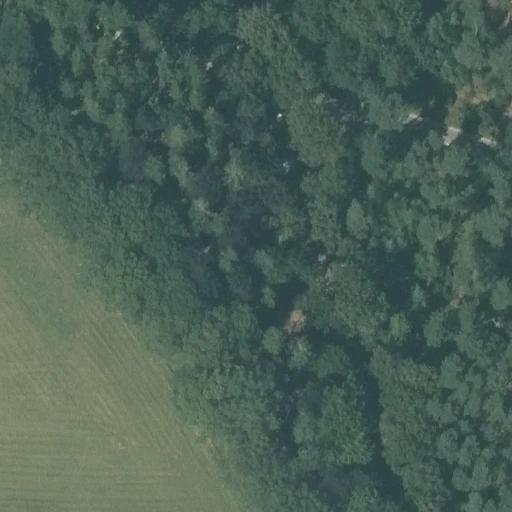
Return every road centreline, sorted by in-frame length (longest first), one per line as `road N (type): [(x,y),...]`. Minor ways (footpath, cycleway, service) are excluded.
road 1 (track): [(511,114),(322,55),(216,61),(7,0)]
road 2 (tertiary): [(397,511),(273,133)]
road 3 (unclassified): [(511,157),(359,109),(273,133)]
road 4 (tertiary): [(273,133),(225,0)]
